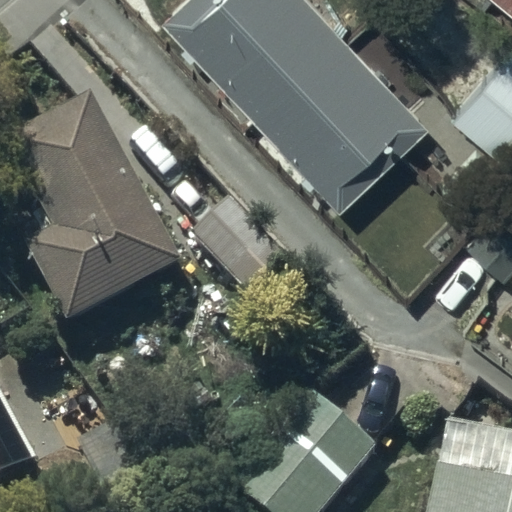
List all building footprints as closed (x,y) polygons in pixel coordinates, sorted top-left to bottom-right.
[(311,0),(181,0),(163,17),(336,207),(426,125),(311,0)] [(511,0),(499,0),(511,10),(511,0)] [(511,48),(453,120),(511,165),(511,48)] [(52,244),(27,259),(66,336),(180,279),(95,110),(7,154),(52,244)] [(511,184),(476,152),(443,189),(484,229),(469,246),(504,277),(511,268),(511,184)] [(224,490),(251,511),(328,511),(373,457),(299,397),(224,490)] [(0,493),(36,473),(0,407),(0,493)] [(144,419),(77,454),(101,501),(168,467),(144,419)] [(511,511),(511,442),(448,431),(439,483),(436,482),(431,511),(511,511)]
